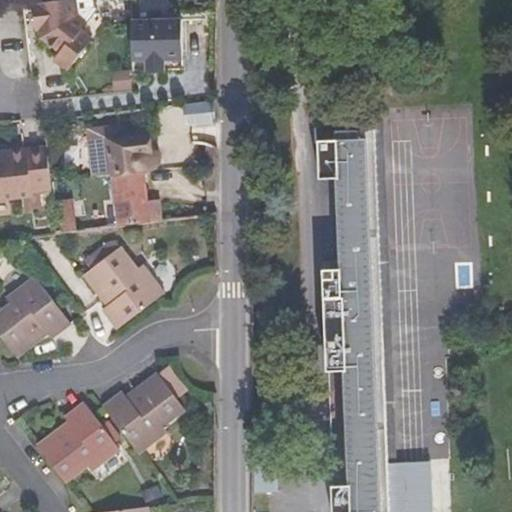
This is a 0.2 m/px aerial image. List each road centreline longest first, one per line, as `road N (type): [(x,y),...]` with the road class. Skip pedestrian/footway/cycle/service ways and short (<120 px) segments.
road 1 (residential): [(228,327),(227,0)]
road 2 (residential): [(0,387),(105,372),(148,338),(228,327)]
road 3 (residential): [(231,511),(228,327)]
